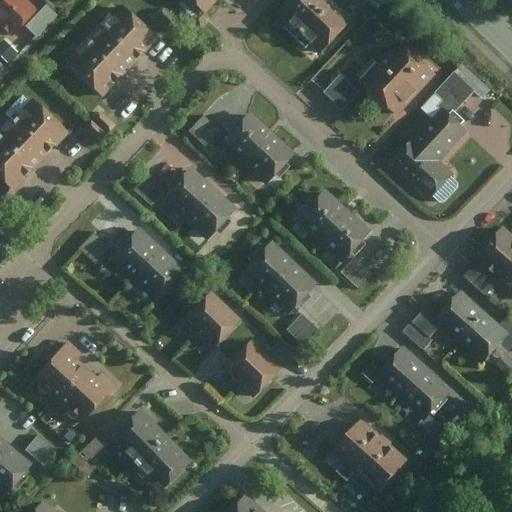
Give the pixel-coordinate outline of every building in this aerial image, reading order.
[(21,0),(0,0),(0,21),(13,36),(36,16),(21,0)] [(215,0),(186,0),(203,15),(215,0)] [(323,0),(289,0),(273,18),(315,57),(347,22),(323,0)] [(180,25),(163,10),(153,20),(170,36),(180,25)] [(124,13),(66,71),(98,102),(155,44),(124,13)] [(397,119),(433,71),(399,44),(362,92),(397,119)] [(474,93),(455,75),(435,96),(454,114),(474,93)] [(336,78),(321,95),(341,113),(357,96),(336,78)] [(29,100),(0,130),(0,179),(15,193),(68,137),(29,100)] [(454,178),(438,164),(465,133),(439,110),(413,140),(411,138),(388,164),(432,202),(454,178)] [(102,112),(81,130),(95,146),(116,128),(102,112)] [(293,158),(247,113),(217,143),(263,188),(293,158)] [(201,119),(186,133),(199,148),(215,134),(201,119)] [(233,210),(188,170),(159,202),(203,242),(233,210)] [(149,175),(130,192),(145,208),(164,192),(149,175)] [(370,234),(320,189),(290,224),(340,268),(370,234)] [(180,272),(135,231),(105,263),(150,304),(180,272)] [(511,240),(502,231),(475,260),(511,294),(511,240)] [(93,236),(78,251),(94,267),(109,252),(93,236)] [(315,286),(269,243),(236,277),(282,320),(315,286)] [(354,261),(339,276),(357,294),(372,279),(354,261)] [(475,265),(462,279),(483,297),(495,283),(475,265)] [(508,337),(455,290),(429,320),(482,367),(508,337)] [(210,292),(178,322),(209,354),(240,324),(210,292)] [(421,314),(411,325),(429,340),(439,329),(421,314)] [(301,319),(286,333),(299,347),(314,333),(301,319)] [(410,326),(401,335),(421,353),(430,343),(410,326)] [(248,341),(220,370),(251,401),(279,372),(248,341)] [(31,379),(54,402),(85,370),(61,347),(31,379)] [(401,349),(374,381),(426,426),(453,394),(401,349)] [(85,370),(54,402),(77,424),(108,392),(85,370)] [(111,436),(135,462),(164,435),(140,409),(111,436)] [(360,422),(331,455),(377,497),(407,464),(360,422)] [(44,465),(57,449),(39,434),(25,449),(44,465)] [(164,435),(135,462),(158,487),(187,460),(164,435)] [(7,445),(0,453),(0,494),(3,497),(30,464),(7,445)] [(255,511),(239,497),(224,511),(255,511)] [(30,511),(54,511),(42,500),(30,511)]
